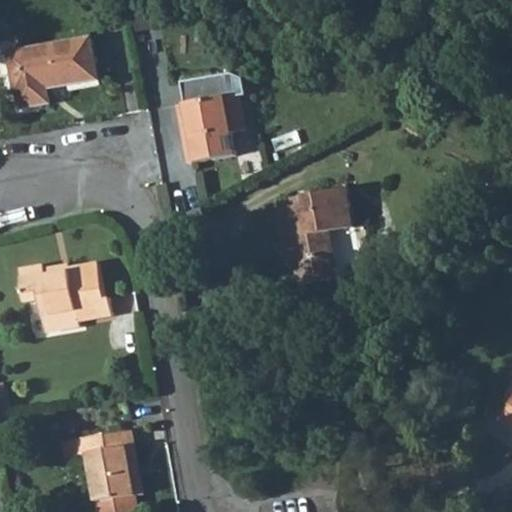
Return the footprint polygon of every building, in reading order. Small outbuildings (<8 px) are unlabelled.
[(99,79),(92,38),(22,50),(25,72),(13,75),(17,94),(22,94),(24,107),(52,102),(50,88),(99,79)] [(25,72),(22,50),(7,53),(10,75),(13,75),(25,72)] [(180,106),(183,128),(192,126),(195,141),(185,142),(189,163),(238,155),(235,132),(245,131),(240,96),(246,95),(244,81),(233,76),(213,79),(216,100),(187,105),(180,106)] [(184,84),(187,105),(216,100),(213,79),(184,84)] [(192,126),(183,128),(185,142),(195,141),(192,126)] [(295,207),(279,210),(290,270),(298,269),(301,284),(342,277),(333,232),(356,228),(349,189),(304,197),(305,205),(295,207)] [(294,199),(295,207),(305,205),(304,197),(294,199)] [(46,265),(22,269),(29,305),(42,302),(45,318),(47,318),(80,312),(81,322),(115,316),(112,298),(107,299),(101,263),(72,268),(72,271),(47,274),(46,268),(46,265)] [(71,264),(46,268),(47,274),(72,271),(72,268),(71,264)] [(80,312),(47,318),(50,333),(82,327),(81,322),(80,312)] [(0,416),(10,415),(5,383),(0,384),(0,416)] [(511,411),(501,429),(511,435),(511,411)] [(11,443),(8,422),(0,422),(0,440),(0,445),(11,443)] [(99,511),(139,511),(137,495),(145,494),(139,463),(132,464),(130,446),(136,446),(133,432),(63,444),(66,458),(90,454),(99,511)] [(139,463),(136,446),(130,446),(132,464),(139,463)]
